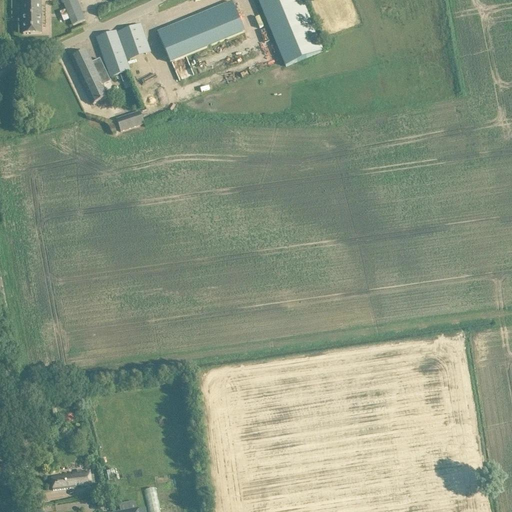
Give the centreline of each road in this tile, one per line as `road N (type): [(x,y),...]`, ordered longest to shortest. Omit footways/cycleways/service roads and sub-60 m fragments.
road 1 (tertiary): [(39,511),(0,292)]
road 2 (unclassified): [(0,66),(157,0)]
